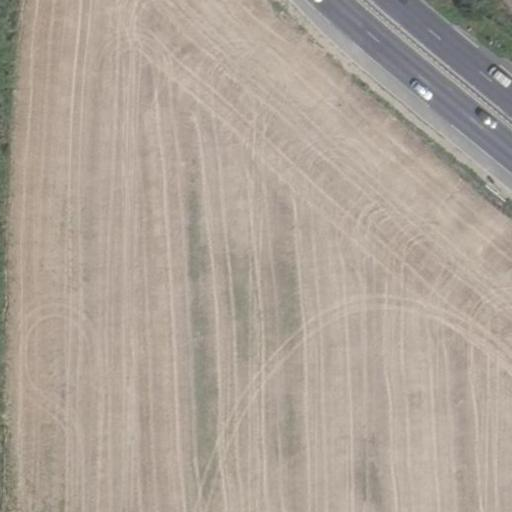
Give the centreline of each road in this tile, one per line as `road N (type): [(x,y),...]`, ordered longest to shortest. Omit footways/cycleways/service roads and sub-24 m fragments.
road 1 (primary): [(327,0),(511,157)]
road 2 (primary): [(511,100),(393,0)]
